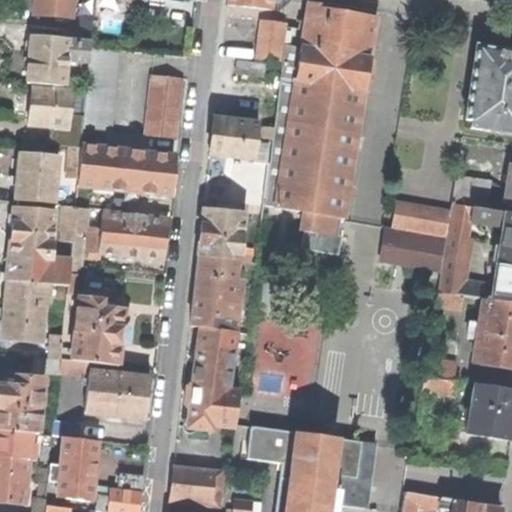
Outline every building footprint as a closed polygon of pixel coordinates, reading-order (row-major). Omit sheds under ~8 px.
[(34,0),(33,14),(70,17),(71,0),(34,0)] [(123,2),(110,0),(95,0),(94,15),(121,19),(123,2)] [(227,0),(227,5),(269,10),(270,0),(227,0)] [(306,3),(300,47),(314,49),(315,45),(355,50),(354,56),(369,58),(376,18),(328,10),(328,6),(306,3)] [(79,16),(78,30),(92,31),(93,17),(79,16)] [(261,20),(256,62),(264,63),(282,65),(284,45),(287,23),(261,20)] [(67,41),(91,43),(92,31),(78,30),(62,28),(61,41),(67,41)] [(63,87),(65,61),(67,41),(61,41),(30,38),(28,60),(26,83),(63,87)] [(65,61),(89,63),(91,47),(91,43),(67,41),(65,61)] [(275,208),(300,47),(284,45),(282,65),(278,94),(276,108),(273,139),(270,165),(266,199),(264,207),(275,208)] [(369,58),(354,56),(355,50),(315,45),(314,49),(300,47),(275,208),(301,213),(341,219),(344,219),(369,58)] [(83,129),(110,132),(118,49),(91,47),(89,63),(84,113),(83,124),(83,129)] [(471,121),(470,128),(511,135),(511,52),(476,47),(465,120),(471,121)] [(262,78),(264,63),(256,62),(237,60),(235,74),(262,78)] [(152,75),(145,135),(176,139),(182,78),(152,75)] [(30,105),(28,125),(67,128),(70,91),(31,88),(30,105)] [(265,106),(276,108),(278,94),(266,93),(265,106)] [(261,138),(273,139),(276,108),(265,106),(261,138)] [(75,112),(74,123),(83,124),(84,113),(75,112)] [(212,135),(210,155),(254,161),(258,124),(214,119),(212,135)] [(68,147),(80,148),(80,146),(81,135),(66,134),(62,137),(61,147),(68,147)] [(89,188),(169,197),(172,176),(174,157),(80,146),(80,148),(77,179),(76,187),(89,188)] [(68,147),(66,178),(77,179),(80,148),(68,147)] [(17,185),(15,200),(52,203),(56,159),(19,156),(18,169),(17,178),(17,185)] [(235,161),(230,194),(266,199),(270,165),(235,161)] [(507,191),(503,212),(505,212),(511,213),(511,165),(507,191)] [(503,212),(507,191),(490,182),(456,177),(451,204),(503,212)] [(89,188),(76,187),(74,207),(87,209),(89,188)] [(395,228),(446,236),(449,219),(450,210),(399,202),(395,228)] [(449,219),(469,222),(503,227),(505,212),(503,212),(451,204),(450,210),(449,219)] [(62,206),(59,242),(71,243),(72,235),(74,207),(62,206)] [(83,227),(85,227),(87,209),(74,207),(72,235),(82,236),(83,227)] [(53,213),(14,210),(12,232),(9,256),(49,260),(53,213)] [(198,257),(237,261),(242,214),(203,210),(198,257)] [(494,285),(492,301),(511,304),(511,213),(505,212),(503,227),(500,246),(494,245),(491,262),(497,263),(494,285)] [(102,213),(100,228),(97,253),(162,260),(164,240),(166,220),(102,213)] [(338,236),(341,219),(301,213),(298,232),(304,233),(301,250),(338,256),(341,236),(338,236)] [(446,236),(467,239),(469,222),(449,219),(446,236)] [(97,253),(100,228),(85,227),(83,227),(82,236),(80,251),(82,251),(89,252),(96,253),(97,253)] [(385,232),(380,261),(441,271),(445,242),(385,232)] [(80,251),(82,236),(72,235),(71,243),(69,262),(68,274),(75,274),(75,266),(80,266),(82,251),(80,251)] [(446,236),(445,242),(441,271),(438,293),(462,296),(465,281),(471,239),(467,239),(446,236)] [(49,260),(9,256),(7,281),(47,285),(49,260)] [(196,274),(193,299),(232,303),(233,301),(235,281),(237,261),(198,257),(196,274)] [(49,260),(47,285),(50,285),(51,279),(67,280),(68,274),(69,262),(49,260)] [(6,294),(44,298),(49,298),(50,285),(47,285),(7,281),(6,294)] [(483,300),(488,300),(490,285),(465,281),(462,296),(483,300)] [(462,296),(438,293),(435,307),(460,311),(462,296)] [(44,298),(6,294),(4,313),(2,340),(40,343),(44,298)] [(71,354),(70,361),(85,362),(118,366),(120,347),(127,345),(128,332),(122,327),(123,319),(124,310),(117,309),(118,303),(77,299),(71,354)] [(199,328),(235,332),(238,302),(233,301),(232,303),(193,299),(191,312),(190,327),(199,328)] [(477,341),(473,364),(511,369),(511,304),(492,301),(488,300),(483,300),(479,323),(477,341)] [(467,340),(477,341),(479,323),(470,322),(467,340)] [(190,409),(188,428),(211,430),(212,425),(235,427),(235,425),(239,391),(228,390),(235,332),(199,328),(195,369),(192,388),(187,387),(186,404),(190,409)] [(48,359),(59,360),(60,349),(61,335),(51,334),(48,359)] [(70,361),(71,354),(67,349),(60,349),(59,360),(70,361)] [(33,358),(32,372),(58,374),(59,360),(48,359),(33,358)] [(427,358),(425,376),(452,381),(455,363),(427,358)] [(70,361),(59,360),(58,374),(84,377),(85,362),(70,361)] [(89,373),(84,413),(143,419),(146,399),(148,380),(89,373)] [(458,382),(452,381),(425,376),(422,392),(456,397),(458,382)] [(0,431),(29,434),(37,435),(42,379),(15,377),(15,379),(4,378),(3,387),(0,386),(0,431)] [(511,390),(473,384),(466,434),(511,441),(511,434),(511,390)] [(53,423),(52,437),(61,438),(79,440),(80,426),(53,423)] [(275,511),(285,511),(290,480),(330,486),(331,475),(356,479),(361,442),(251,427),(246,459),(282,464),(275,511)] [(0,457),(27,460),(28,445),(29,434),(0,431),(0,457)] [(57,483),(56,498),(90,502),(94,463),(96,442),(79,440),(61,438),(59,467),(57,483)] [(36,445),(28,445),(27,460),(34,461),(36,445)] [(42,448),(41,462),(49,463),(50,448),(42,448)] [(0,502),(23,505),(27,460),(0,457),(0,502)] [(47,482),(57,483),(59,467),(49,466),(47,482)] [(210,507),(214,471),(174,467),(172,482),(170,503),(210,507)] [(210,507),(219,508),(222,472),(214,471),(210,507)] [(118,492),(141,495),(143,479),(120,476),(118,492)] [(326,511),(330,486),(290,480),(285,511),(326,511)] [(47,482),(45,498),(45,506),(55,507),(56,498),(57,483),(47,482)] [(94,511),(106,511),(110,491),(97,490),(94,511)] [(110,491),(106,511),(138,511),(141,495),(118,492),(110,491)] [(440,511),(441,511),(450,511),(451,511),(453,502),(453,499),(406,492),(404,508),(431,511),(440,511)] [(34,497),(32,511),(44,511),(45,506),(45,498),(34,497)] [(233,501),(233,510),(232,511),(251,511),(252,503),(233,501)] [(499,511),(500,509),(453,502),(451,511),(499,511)]
